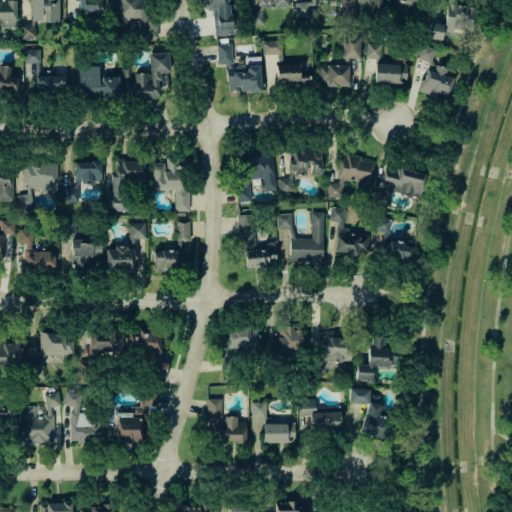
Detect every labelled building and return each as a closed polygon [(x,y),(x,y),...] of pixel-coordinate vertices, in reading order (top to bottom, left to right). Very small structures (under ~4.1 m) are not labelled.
[(0,0),(0,25),(15,25),(15,0),(0,0)] [(43,20),(43,22),(59,21),(58,0),(29,0),(30,20),(43,20)] [(76,0),(76,20),(100,21),(100,0),(76,0)] [(155,38),(155,0),(113,0),(113,25),(126,25),(126,20),(141,20),(141,38),(155,38)] [(231,34),(229,0),(202,0),(203,8),(212,8),(213,35),(231,34)] [(289,6),(288,0),(255,0),(256,7),(247,8),(249,25),(264,24),(262,8),(289,6)] [(307,0),(307,1),(294,2),(294,16),(310,16),(310,5),(313,5),(313,0),(307,0)] [(381,0),(340,0),(340,18),(355,19),(355,0),(370,0),(370,11),(381,12),(381,0)] [(416,0),(390,0),(390,6),(415,8),(416,0)] [(426,38),(441,39),(442,30),(475,31),(476,4),(445,3),(444,23),(427,22),(426,38)] [(34,38),(34,24),(20,24),(20,38),(34,38)] [(341,58),(359,58),(359,35),(341,35),(341,58)] [(261,55),(271,55),(270,61),(281,61),(281,40),(261,40),(261,55)] [(259,56),(243,57),(244,64),(232,65),(231,43),(215,44),(216,64),(226,64),(227,92),(261,91),(259,56)] [(380,43),(365,43),(364,57),(379,58),(380,43)] [(430,63),(435,49),(420,44),(416,58),(427,61),(418,91),(433,96),(434,92),(446,95),(451,78),(443,75),(445,68),(430,63)] [(63,75),(40,75),(39,48),(23,49),(23,63),(30,63),(30,75),(35,75),(35,92),(64,91),(63,75)] [(147,52),(148,74),(126,75),(126,98),(159,97),(158,73),(169,73),(168,52),(147,52)] [(373,81),(405,83),(406,64),(374,63),(373,81)] [(308,69),(298,68),(299,64),(275,64),(275,84),(307,85),(308,69)] [(347,64),(316,65),(316,86),(348,85),(347,64)] [(0,89),(17,92),(19,77),(8,76),(10,66),(0,65),(0,89)] [(98,76),(98,66),(78,66),(77,97),(118,98),(118,76),(98,76)] [(292,191),(292,175),(308,174),(308,175),(320,175),(319,150),(288,151),(289,178),(277,178),(278,192),(292,191)] [(275,190),(272,151),(240,153),(242,186),(236,186),(237,202),(250,201),(248,180),(262,179),(263,190),(275,190)] [(372,159),(340,156),(337,183),(328,182),(326,197),(342,198),(343,180),(355,181),(354,190),(370,191),(372,159)] [(174,211),(188,211),(189,160),(166,160),(166,169),(153,169),(152,189),(174,189),(174,211)] [(101,161),(74,161),(74,182),(101,182),(101,161)] [(125,211),(125,182),(144,182),(144,161),(112,161),(112,195),(106,195),(106,211),(125,211)] [(56,162),(42,163),(42,166),(24,167),(26,194),(17,195),(17,208),(32,207),(31,189),(40,188),(40,194),(57,193),(56,162)] [(419,197),(424,174),(397,167),(396,172),(385,170),(380,188),(419,197)] [(0,201),(11,202),(11,171),(0,171),(0,201)] [(62,187),(63,200),(78,200),(78,187),(62,187)] [(334,253),(358,254),(358,252),(367,252),(368,235),(351,234),(351,228),(343,228),(344,208),(330,207),(329,220),(336,221),(334,253)] [(322,212),(310,212),(310,238),(292,238),(292,214),(278,214),(279,261),(323,261),(322,212)] [(242,267),(275,266),(274,243),(254,244),(253,214),(239,215),(242,267)] [(389,218),(376,218),(375,249),(382,249),(381,259),(408,260),(409,243),(388,242),(389,218)] [(0,219),(0,233),(14,233),(14,220),(0,219)] [(175,239),(189,239),(189,222),(175,222),(175,239)] [(145,238),(145,223),(127,223),(128,238),(145,238)] [(53,272),(54,252),(31,250),(32,230),(18,229),(18,244),(25,244),(24,270),(53,272)] [(101,259),(101,244),(91,244),(91,239),(72,239),(71,272),(92,272),(92,259),(101,259)] [(105,247),(104,270),(134,271),(134,248),(105,247)] [(153,251),(153,271),(182,271),(182,252),(153,251)] [(276,326),(276,350),(301,349),(301,326),(276,326)] [(258,347),(257,327),(226,328),(227,347),(258,347)] [(90,332),(88,357),(95,357),(95,349),(125,351),(126,334),(90,332)] [(129,332),(128,351),(146,352),(145,381),(165,382),(165,362),(160,362),(161,333),(129,332)] [(73,355),(72,333),(38,333),(39,360),(29,361),(29,375),(42,375),(42,355),(73,355)] [(350,361),(350,338),(322,337),(321,368),(333,368),(333,361),(350,361)] [(355,364),(355,380),(372,381),(372,366),(395,367),(396,350),(383,349),(384,337),(369,337),(368,365),(355,364)] [(0,365),(20,366),(21,344),(0,343),(0,365)] [(387,437),(388,417),(379,417),(380,403),(369,402),(369,389),(348,388),(348,402),(364,403),(362,436),(387,437)] [(115,412),(116,442),(143,441),(142,406),(156,405),(155,390),(140,390),(140,406),(130,406),(130,412),(115,412)] [(80,393),(64,391),(63,405),(69,406),(65,440),(99,444),(102,417),(77,414),(80,393)] [(21,443),(52,443),(52,406),(58,406),(58,392),(44,392),(44,406),(22,405),(21,443)] [(244,442),(245,420),(236,420),(236,416),(221,416),(221,398),(206,398),(206,429),(213,429),(212,441),(244,442)] [(339,412),(315,412),(315,399),(298,400),(298,415),(310,415),(310,432),(339,431),(339,412)] [(261,442),(293,441),(293,423),(265,423),(265,401),(250,401),(250,417),(261,417),(261,442)] [(39,502),(39,511),(70,511),(71,502),(39,502)] [(274,511),(303,511),(303,502),(274,502),(274,511)]
